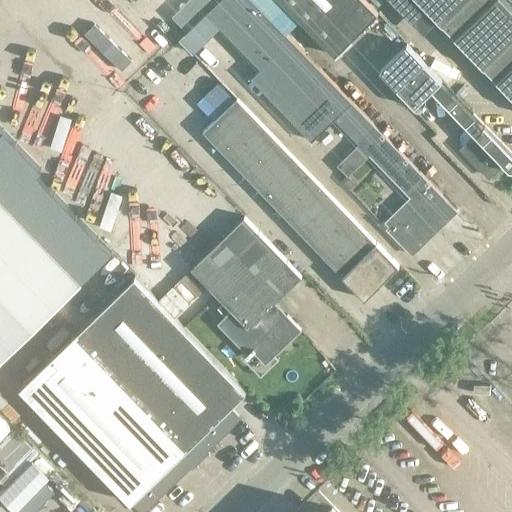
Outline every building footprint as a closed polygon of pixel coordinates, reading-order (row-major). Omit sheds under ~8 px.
[(357,142),(375,125),(271,18),(253,0),(218,0),(185,32),(179,38),(192,52),(219,26),(261,68),(251,77),(312,141),(334,119),(357,142)] [(378,13),(365,0),(253,0),(271,18),(285,4),(334,55),(378,13)] [(391,0),(413,23),(428,9),(427,8),(435,0),(391,0)] [(511,8),(504,0),(435,0),(427,8),(428,9),(511,95),(511,8)] [(120,49),(143,73),(167,50),(144,26),(120,49)] [(394,87),(395,85),(414,105),(432,88),(464,121),(473,113),(403,39),(374,66),(394,87)] [(364,299),(399,265),(376,242),(237,98),(203,131),(342,275),(364,299)] [(511,155),(511,152),(485,124),(484,124),(473,113),(464,121),(462,124),(473,135),(461,146),(491,176),(511,155)] [(458,210),(375,124),(375,125),(357,142),(356,143),(359,146),(341,163),(354,176),(371,159),(409,198),(385,221),(383,218),(378,222),(410,255),(458,210)] [(68,193),(88,165),(78,157),(57,185),(68,193)] [(0,358),(82,280),(0,194),(0,358)] [(274,302),(302,275),(244,216),(191,268),(231,310),(217,323),(247,353),(245,355),(247,357),(253,352),(265,364),(301,329),(274,302)] [(162,275),(181,255),(164,239),(145,259),(162,275)] [(72,252),(97,274),(103,267),(79,245),(72,252)] [(20,387),(140,511),(143,511),(241,418),(230,406),(246,391),(135,276),(20,387)] [(253,369),(263,382),(272,376),(261,363),(253,369)] [(0,415),(0,435),(10,426),(0,415)] [(45,481),(16,511),(17,511),(33,511),(54,491),(45,481)]
